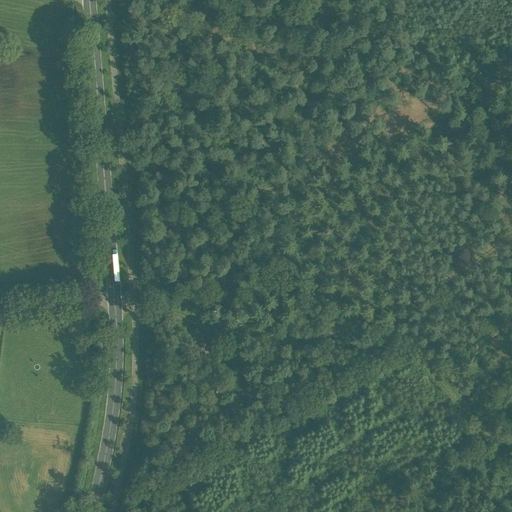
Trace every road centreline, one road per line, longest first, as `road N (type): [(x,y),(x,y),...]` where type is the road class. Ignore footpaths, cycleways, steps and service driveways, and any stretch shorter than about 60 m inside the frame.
road 1 (primary): [(93,511),(115,360),(89,0)]
road 2 (track): [(111,248),(243,220),(338,185),(461,122),(511,60)]
road 3 (track): [(394,329),(362,342),(280,315),(132,294),(0,312)]
road 4 (track): [(511,474),(394,329)]
road 5 (track): [(394,329),(511,245)]
